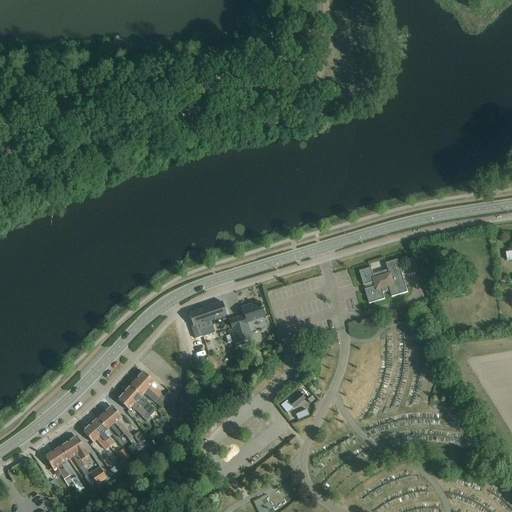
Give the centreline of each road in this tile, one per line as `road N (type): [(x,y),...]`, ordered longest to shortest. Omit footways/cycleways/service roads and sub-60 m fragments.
road 1 (tertiary): [(0,453),(184,292),(397,225),(511,204)]
road 2 (track): [(0,170),(235,92),(297,53),(311,34),(313,0)]
